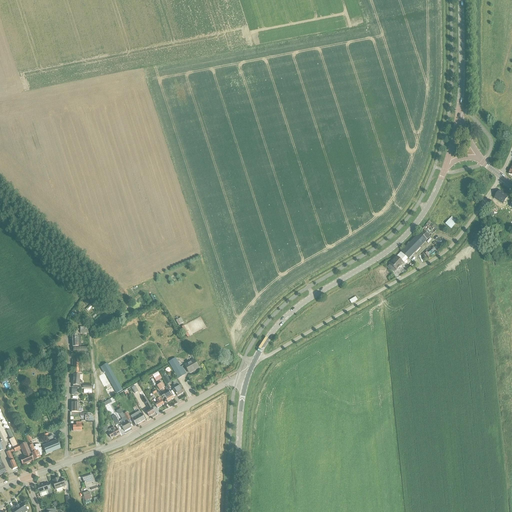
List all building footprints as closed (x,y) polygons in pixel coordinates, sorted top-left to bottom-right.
[(500,191),(495,198),(500,202),(499,204),(502,206),(506,200),(508,197),(500,191)] [(451,217),(445,224),(450,229),(457,222),(451,217)] [(408,259),(426,242),(430,238),(423,230),(401,252),(389,264),(396,271),(403,263),(402,262),(407,258),(408,259)] [(436,245),(427,254),(430,256),(439,248),(436,245)] [(93,302),(86,309),(89,312),(96,306),(93,302)] [(73,336),(73,347),(81,346),(80,336),(73,336)] [(176,358),(169,362),(178,379),(186,374),(182,367),(181,367),(176,358)] [(82,373),(83,360),(75,360),(74,373),(82,373)] [(187,363),(185,365),(189,372),(194,369),(195,370),(198,368),(194,360),(187,363)] [(98,376),(110,398),(123,390),(107,364),(100,368),(104,373),(98,376)] [(152,375),(156,382),(162,378),(158,372),(152,375)] [(74,375),(74,386),(78,386),(78,389),(82,389),(92,389),(92,385),(82,385),(83,381),(80,381),(80,375),(74,375)] [(184,392),(177,380),(173,382),(174,384),(176,388),(173,390),(175,393),(177,396),(184,392)] [(165,388),(168,393),(164,396),(168,403),(174,399),(167,386),(165,388)] [(153,395),(158,403),(155,404),(158,408),(164,405),(155,390),(152,392),(153,394),(153,395)] [(148,411),(146,412),(149,417),(155,413),(146,397),(144,398),(143,396),(142,397),(143,399),(142,399),(145,403),(148,408),(147,409),(148,411)] [(140,411),(131,416),(136,425),(145,420),(140,411)] [(131,427),(125,417),(123,412),(121,413),(121,414),(120,414),(120,415),(123,419),(121,421),(122,424),(121,425),(124,431),(131,427)] [(112,417),(116,425),(120,423),(115,415),(112,417)] [(71,428),(71,432),(82,431),(82,423),(77,423),(77,426),(74,427),(74,428),(71,428)] [(108,434),(111,439),(120,434),(117,428),(114,429),(113,427),(108,430),(110,433),(108,434)] [(10,440),(13,447),(18,445),(14,438),(10,440)] [(43,446),(47,454),(61,448),(58,440),(43,446)] [(32,442),(31,443),(28,444),(35,460),(41,457),(41,456),(43,455),(43,454),(42,452),(42,451),(42,449),(42,448),(41,448),(41,447),(41,445),(40,445),(39,445),(38,445),(37,445),(36,445),(35,445),(36,447),(34,448),(32,442)] [(22,463),(22,464),(23,465),(27,464),(28,464),(29,464),(29,463),(30,463),(34,461),(33,458),(33,457),(32,457),(31,455),(26,445),(21,447),(25,457),(20,459),(22,462),(21,462),(22,463)] [(18,468),(16,464),(10,451),(7,453),(11,462),(9,463),(13,470),(18,468)] [(92,475),(82,478),(86,490),(91,488),(91,491),(97,488),(96,486),(92,475)] [(53,482),(55,490),(66,486),(63,479),(59,480),(59,479),(53,481),(53,482)] [(49,483),(46,484),(46,483),(37,486),(38,489),(37,490),(38,491),(40,494),(48,491),(49,494),(52,492),(49,483)] [(83,494),(85,500),(91,498),(89,491),(83,494)] [(11,508),(13,511),(26,511),(28,511),(22,503),(16,507),(15,506),(11,508)]
